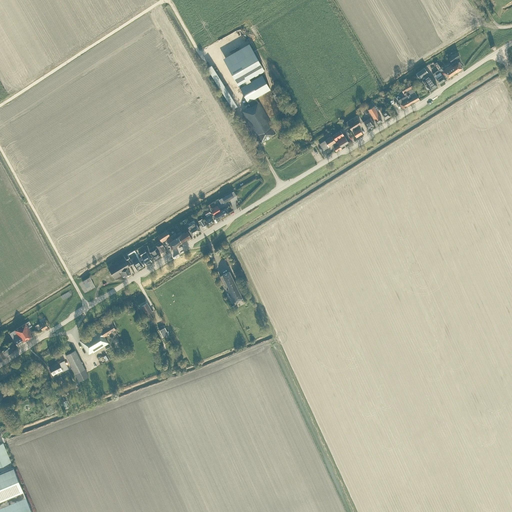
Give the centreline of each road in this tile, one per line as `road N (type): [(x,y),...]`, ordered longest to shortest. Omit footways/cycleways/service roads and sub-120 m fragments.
road 1 (tertiary): [(0,365),(511,42)]
road 2 (track): [(0,105),(167,0)]
road 3 (track): [(87,307),(0,148)]
